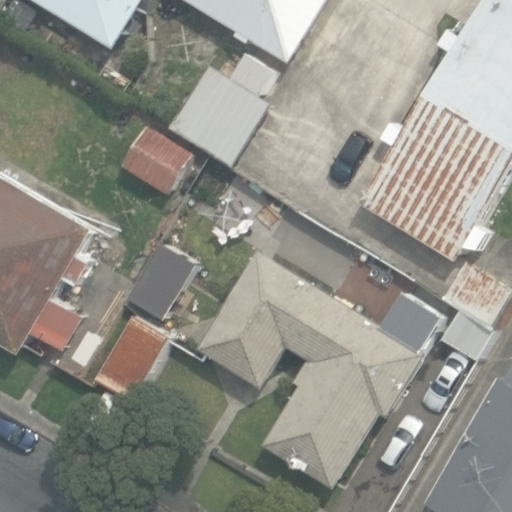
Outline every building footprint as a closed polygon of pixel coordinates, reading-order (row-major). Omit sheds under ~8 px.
[(260,38),(300,62),(337,0),(45,0),(125,48),(153,0),(196,0),(249,31),(246,36),(258,42),(260,38)] [(371,203),(467,259),(474,246),(487,249),(499,229),(491,224),(511,188),(511,0),(493,0),(472,36),(459,28),(450,43),(462,50),(416,129),(401,121),(392,137),(406,145),(371,203)] [(178,128),(241,167),(280,104),(268,96),(284,71),(255,52),(240,77),(218,63),(178,128)] [(131,167),(177,195),(203,153),(158,125),(131,167)] [(0,333),(33,353),(45,331),(74,348),(94,315),(65,298),(75,280),(85,285),(99,261),(89,255),(104,230),(0,170),(0,333)] [(275,444),(346,487),(392,412),(398,416),(437,352),(432,349),(453,315),(413,291),(393,323),(271,248),(209,348),(273,387),(299,345),(319,357),(304,381),(311,385),(275,444)] [(454,296),(501,325),(511,307),(511,254),(498,278),(474,264),(454,296)] [(502,331),(467,310),(451,338),(485,359),(502,331)] [(107,379),(143,400),(181,335),(145,314),(107,379)] [(511,511),(511,374),(511,373),(435,503),(450,511),(511,511)]
